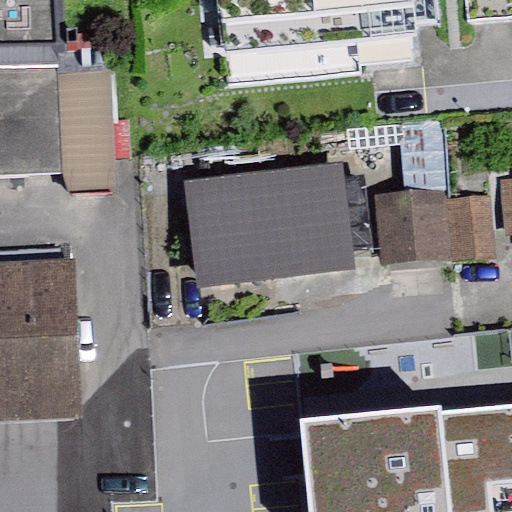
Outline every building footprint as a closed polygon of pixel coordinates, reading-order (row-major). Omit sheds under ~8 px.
[(0,0),(0,186),(55,184),(65,204),(107,202),(103,84),(55,85),(51,0),(0,0)] [(433,0),(199,0),(210,97),(416,76),(412,33),(436,31),(433,0)] [(340,179),(177,197),(190,311),(353,293),(340,179)] [(511,192),(502,194),(508,249),(511,248),(511,192)] [(449,195),(379,202),(385,273),(456,267),(450,202),(449,195)] [(490,199),(450,202),(456,267),(495,263),(490,199)] [(64,266),(0,269),(0,422),(72,419),(64,266)] [(511,511),(511,414),(440,422),(449,511),(511,511)] [(449,511),(440,422),(301,436),(303,457),(308,511),(449,511)]
